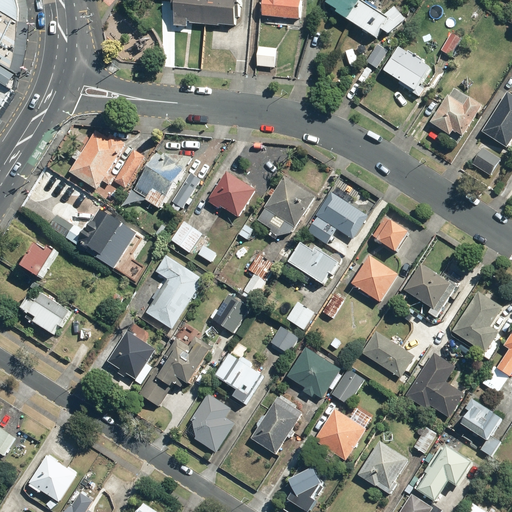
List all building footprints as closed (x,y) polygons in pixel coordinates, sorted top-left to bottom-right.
[(0,0),(0,9),(22,23),(23,10),(20,0),(0,0)] [(240,0),(178,0),(175,25),(189,27),(190,22),(238,27),(240,0)] [(266,0),(265,16),(301,19),(303,0),(266,0)] [(397,7),(386,16),(361,0),(331,0),(329,4),(339,11),(338,13),(377,39),(383,30),(391,34),(408,19),(397,7)] [(0,63),(14,72),(19,55),(22,23),(0,9),(0,63)] [(463,40),(454,34),(443,52),(452,58),(463,40)] [(433,69),(401,48),(385,72),(401,82),(400,84),(421,98),(427,90),(422,87),(433,69)] [(280,50),(261,49),(259,67),(278,69),(280,50)] [(384,55),(374,49),(367,62),(376,68),(384,55)] [(474,59),(464,53),(454,68),(465,74),(474,59)] [(21,76),(14,72),(0,63),(0,82),(13,90),(21,76)] [(452,97),(449,95),(432,124),(452,136),(455,131),(465,137),(484,106),(456,90),(452,97)] [(511,142),(511,94),(510,93),(484,132),(508,148),(511,142)] [(136,152),(128,146),(128,145),(113,135),(111,139),(99,131),(72,173),(99,190),(111,171),(120,176),(117,182),(127,189),(147,158),(137,151),(136,152)] [(502,160),(484,149),(474,165),(492,177),(502,160)] [(160,154),(136,191),(162,209),(169,200),(185,210),(204,181),(214,165),(200,157),(193,165),(191,164),(195,158),(165,154),(164,157),(160,154)] [(212,199),(213,200),(211,202),(222,210),(224,207),(242,218),(259,191),(230,172),(212,199)] [(286,178),(267,210),(260,221),(274,230),(273,232),(280,237),(293,234),(297,228),(299,229),(318,197),(286,178)] [(319,217),(309,233),(328,245),(339,230),(355,241),(370,217),(354,206),(351,204),(354,199),(338,188),(334,194),(333,193),(318,217),(319,217)] [(115,269),(131,246),(119,240),(127,227),(124,225),(125,224),(103,210),(83,241),(86,244),(85,245),(82,243),(78,249),(86,255),(88,252),(115,269)] [(375,237),(399,253),(413,233),(388,217),(375,237)] [(192,253),(205,234),(185,221),(172,240),(192,253)] [(255,231),(246,226),(241,235),(250,240),(255,231)] [(304,243),(284,274),(297,282),(299,278),(310,285),(316,277),(326,284),(332,275),(335,276),(342,264),(314,246),(312,248),(304,243)] [(41,245),(26,268),(43,279),(61,252),(53,247),(51,251),(41,245)] [(218,253),(205,246),(200,255),(212,262),(218,253)] [(259,253),(250,269),(257,273),(245,293),(256,299),(277,263),(259,253)] [(158,273),(170,280),(148,313),(174,330),(207,281),(169,256),(158,273)] [(373,256),(354,285),(383,304),(402,275),(373,256)] [(431,314),(439,319),(460,286),(452,281),(451,282),(423,265),(406,291),(434,309),(431,314)] [(505,336),(491,327),(504,308),(480,292),(454,332),(492,355),(505,336)] [(38,302),(31,297),(24,309),(30,313),(27,317),(56,336),(62,327),(63,328),(73,312),(43,293),(38,302)] [(335,319),(346,299),(336,293),(325,313),(335,319)] [(215,321),(236,334),(252,309),(231,296),(215,321)] [(317,314),(300,302),(288,320),(305,331),(317,314)] [(300,342),(282,330),(271,346),(289,358),(300,342)] [(110,362),(123,370),(120,374),(126,378),(129,374),(139,381),(159,350),(130,332),(110,362)] [(365,353),(403,379),(417,358),(379,332),(365,353)] [(511,337),(506,347),(511,351),(506,359),(507,360),(500,369),(511,377),(511,337)] [(184,388),(188,382),(194,386),(216,349),(198,338),(192,347),(179,339),(167,359),(172,362),(164,375),(155,370),(140,395),(161,407),(176,383),(184,388)] [(307,344),(284,378),(323,403),(325,400),(343,371),(317,353),(318,351),(307,344)] [(432,406),(451,418),(467,395),(448,383),(458,368),(436,354),(408,396),(429,411),(432,406)] [(232,357),(219,379),(241,393),(237,400),(248,406),(265,378),(232,357)] [(369,381),(350,369),(334,395),(353,407),(369,381)] [(185,431),(218,453),(238,425),(228,418),(233,409),(211,394),(185,431)] [(282,398),(254,439),(278,456),(306,415),(282,398)] [(463,424),(491,442),(506,420),(475,400),(468,410),(471,412),(463,424)] [(337,410),(316,441),(348,462),(369,431),(337,410)] [(0,453),(5,457),(17,439),(0,427),(0,453)] [(438,434),(429,428),(417,448),(426,454),(438,434)] [(411,461),(382,442),(360,476),(391,496),(399,484),(396,482),(411,461)] [(451,447),(448,451),(443,448),(427,473),(432,476),(421,492),(439,504),(453,484),(460,489),(476,464),(451,447)] [(51,457),(32,483),(61,503),(79,476),(51,457)] [(289,479),(294,490),(289,500),(306,511),(316,511),(325,497),(324,495),(331,484),(319,463),(309,469),(306,464),(302,464),(296,475),(289,479)] [(88,511),(96,501),(83,493),(74,507),(73,506),(69,511),(88,511)] [(444,511),(445,511),(431,503),(430,505),(415,495),(403,511),(444,511)] [(496,511),(479,500),(470,511),(496,511)]
